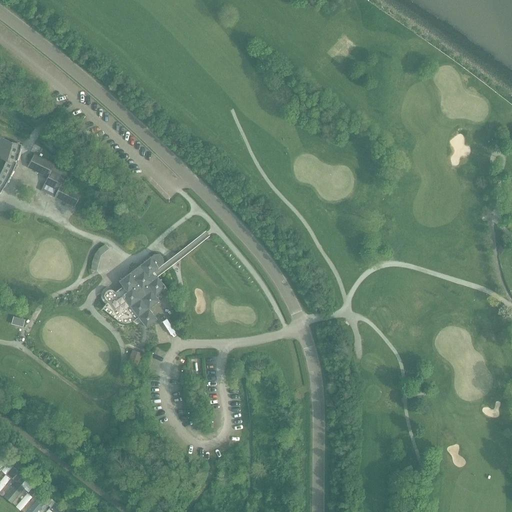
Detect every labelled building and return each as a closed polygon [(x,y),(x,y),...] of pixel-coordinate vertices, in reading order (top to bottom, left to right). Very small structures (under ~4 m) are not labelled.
[(3,138),(0,145),(0,158),(5,161),(15,166),(18,158),(21,144),(11,142),(3,138)] [(34,154),(27,168),(47,178),(41,191),(74,208),(82,193),(62,183),(65,176),(52,169),(54,166),(55,164),(34,154)] [(106,304),(101,310),(102,310),(102,309),(119,322),(121,323),(123,323),(125,324),(127,324),(129,323),(131,322),(133,321),(134,323),(134,322),(133,321),(138,317),(141,322),(146,327),(157,319),(149,309),(170,292),(157,276),(155,274),(153,271),(159,267),(158,267),(161,266),(162,264),(163,261),(163,259),(162,257),(160,255),(157,254),(155,254),(152,255),(150,257),(139,265),(134,266),(131,268),(129,273),(118,281),(122,286),(115,292),(114,291),(113,291),(113,290),(112,290),(111,290),(110,290),(109,290),(108,290),(107,290),(106,291),(105,292),(105,293),(104,293),(104,294),(104,295),(104,296),(104,297),(104,298),(105,299),(106,300),(106,301),(107,301),(108,301),(108,302),(109,302),(106,304)] [(24,325),(25,318),(13,316),(12,324),(24,325)] [(132,350),(127,364),(137,368),(142,353),(132,350)]
